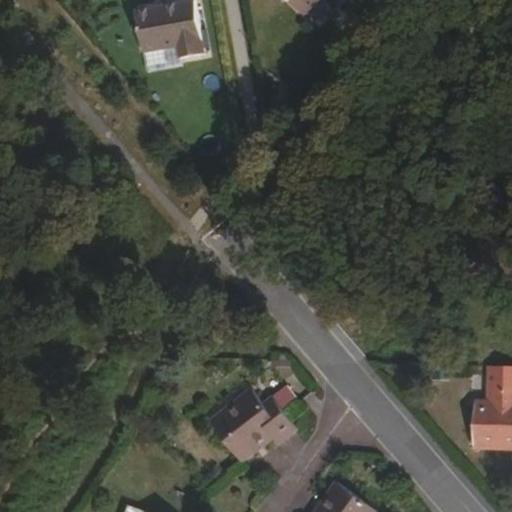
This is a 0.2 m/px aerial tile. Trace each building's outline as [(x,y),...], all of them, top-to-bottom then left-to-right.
[(182,53),(207,49),(198,0),(169,0),(139,6),(146,47),(180,41),(182,53)] [(298,0),(308,9),(315,0),(298,0)] [(474,447),(511,448),(511,370),(489,369),(487,410),(488,416),(475,415),(474,447)] [(286,419),(273,402),(264,409),(252,394),(211,427),(243,468),(258,456),(254,450),(269,437),(274,443),(278,448),(297,432),(286,419)] [(254,450),(258,456),(274,443),(269,437),(254,450)] [(327,511),(374,511),(338,486),(327,501),(333,505),(327,511)] [(327,501),(318,511),(327,511),(333,505),(327,501)]
